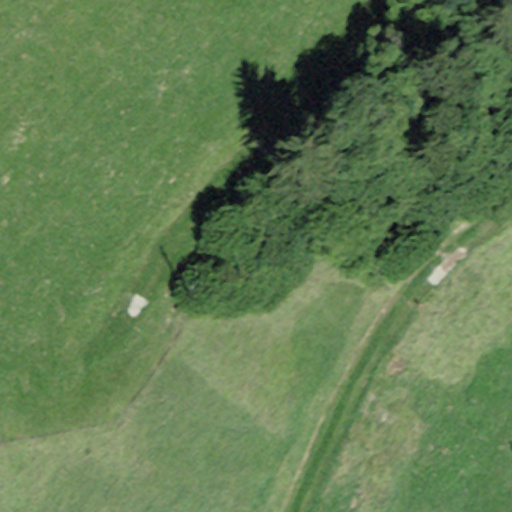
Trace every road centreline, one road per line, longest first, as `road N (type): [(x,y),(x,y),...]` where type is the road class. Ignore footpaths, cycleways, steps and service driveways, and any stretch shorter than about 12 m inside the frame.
road 1 (track): [(393,0),(353,59),(265,137),(105,345)]
road 2 (track): [(293,511),(360,366),(407,291),(450,247),(511,204)]
